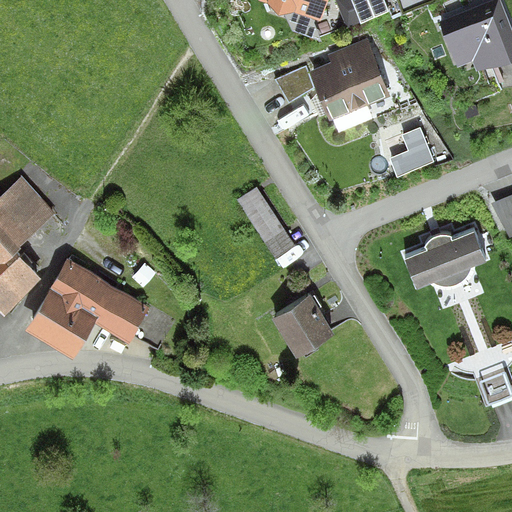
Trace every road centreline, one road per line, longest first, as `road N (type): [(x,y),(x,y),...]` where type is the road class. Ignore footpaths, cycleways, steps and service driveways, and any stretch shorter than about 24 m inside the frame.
road 1 (residential): [(417,454),(359,446),(142,371),(69,363),(0,372)]
road 2 (residential): [(320,235),(177,0)]
road 3 (residential): [(417,454),(412,382),(320,235)]
road 4 (residential): [(511,161),(320,235)]
road 5 (track): [(198,38),(86,204)]
